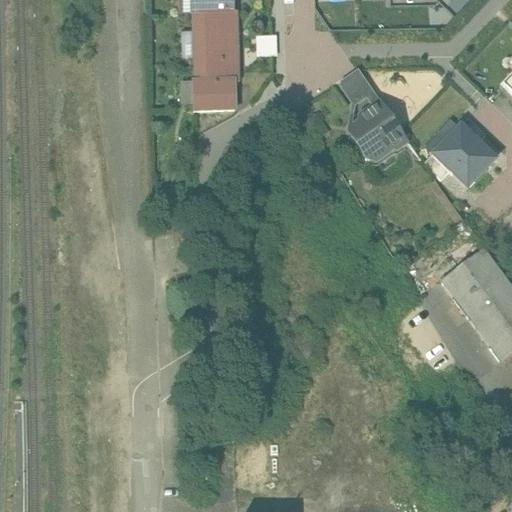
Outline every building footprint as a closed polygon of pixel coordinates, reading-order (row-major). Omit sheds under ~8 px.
[(190,0),(191,15),(194,15),(231,15),(231,13),(230,0),(190,0)] [(231,15),(194,15),(196,84),(233,83),(233,84),(236,84),(234,13),(231,13),(231,15)] [(257,37),(256,57),(277,57),(278,37),(257,37)] [(351,107),(355,109),(365,101),(372,109),(380,104),(357,72),(340,85),(339,90),(351,107)] [(511,77),(500,90),(511,101),(511,77)] [(196,84),(195,85),(193,85),(194,112),(234,111),(233,84),(233,83),(196,84)] [(372,109),(360,117),(359,124),(352,129),(350,140),(355,148),(362,149),(369,159),(374,160),(390,150),(395,150),(406,143),(380,104),(372,109)] [(436,133),(444,141),(459,127),(451,119),(436,133)] [(485,137),(468,120),(460,129),(477,146),(485,137)] [(460,129),(432,158),(449,174),(466,191),(494,162),(477,146),(460,129)] [(432,158),(431,157),(423,166),(440,182),(449,174),(432,158)] [(472,235),(457,247),(466,260),(482,248),(472,235)] [(511,355),(511,291),(483,252),(455,272),(440,283),(500,364),(511,355)] [(447,262),(423,279),(431,290),(440,283),(455,272),(447,262)] [(262,446),(234,447),(235,488),(263,487),(262,446)] [(480,461),(461,472),(473,493),(492,481),(480,461)]
